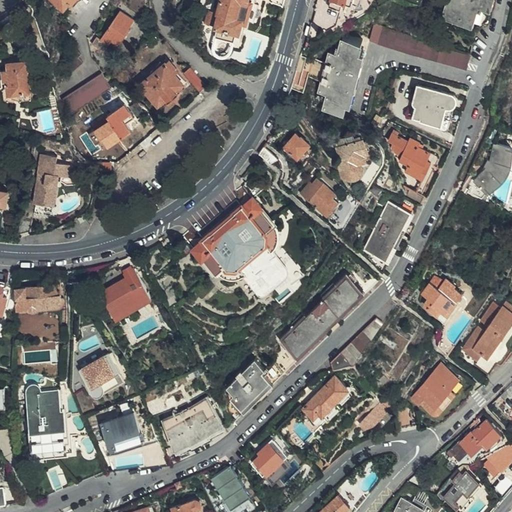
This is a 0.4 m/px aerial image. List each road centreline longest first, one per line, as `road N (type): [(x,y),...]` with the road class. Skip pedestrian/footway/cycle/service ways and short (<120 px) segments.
road 1 (residential): [(478,82),(468,128),(389,286),(229,443),(127,490)]
road 2 (primary): [(0,251),(97,245),(139,231),(211,181),(244,144),(270,96),(299,0)]
road 3 (unknown): [(83,248),(104,203),(240,87)]
road 4 (residential): [(294,511),(362,451),(413,447)]
road 5 (residential): [(511,362),(413,447)]
